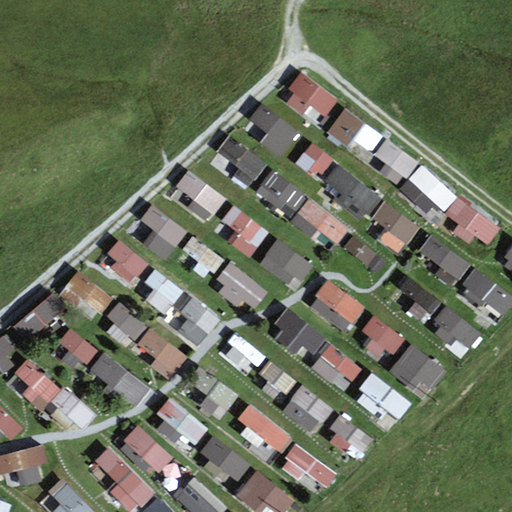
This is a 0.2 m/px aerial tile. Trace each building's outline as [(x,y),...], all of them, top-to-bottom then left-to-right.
[(302,73),(285,101),(322,124),(340,96),(302,73)] [(266,102),(244,126),(278,157),(300,134),(266,102)] [(330,127),(404,182),(420,161),(346,106),(330,127)] [(251,186),(268,162),(230,136),(213,161),(251,186)] [(312,140),(296,162),(320,179),(335,157),(312,140)] [(339,162),(324,182),(366,216),(382,196),(339,162)] [(419,166),(405,184),(488,246),(502,227),(419,166)] [(207,221),(226,199),(192,169),(173,190),(207,221)] [(293,213),(308,193),(273,169),(259,188),(293,213)] [(321,229),(339,242),(350,226),(309,198),(293,220),(316,236),(321,229)] [(400,254),(420,226),(385,200),(373,216),(388,227),(380,239),(400,254)] [(152,204),(142,219),(156,228),(145,244),(167,258),(187,227),(152,204)] [(250,256),(270,231),(234,204),(215,229),(250,256)] [(199,234),(179,249),(201,278),(221,263),(199,234)] [(355,234),(344,248),(372,270),(383,257),(355,234)] [(293,286),(311,262),(278,237),(260,261),(293,286)] [(124,238),(104,258),(129,284),(149,265),(124,238)] [(436,275),(460,283),(470,255),(426,239),(420,254),(441,261),(436,275)] [(511,248),(503,262),(511,268),(511,248)] [(254,311),(269,289),(228,261),(213,283),(254,311)] [(96,316),(113,298),(81,269),(64,287),(96,316)] [(505,318),(511,305),(511,290),(473,269),(460,292),(505,318)] [(138,296),(170,312),(183,285),(151,270),(138,296)] [(427,317),(440,299),(408,276),(395,294),(427,317)] [(346,331),(366,307),(331,279),(311,303),(346,331)] [(52,292),(13,328),(28,343),(66,307),(52,292)] [(184,326),(199,341),(219,320),(193,294),(180,307),(192,318),(184,326)] [(137,338),(148,323),(118,301),(107,316),(137,338)] [(448,303),(430,322),(464,354),(482,334),(448,303)] [(270,334),(298,353),(304,344),(319,354),(330,338),(287,309),(270,334)] [(358,334),(388,359),(405,338),(375,313),(358,334)] [(152,365),(170,379),(189,356),(150,325),(136,341),(158,358),(152,365)] [(237,331),(220,349),(246,374),(263,356),(237,331)] [(64,332),(57,358),(89,366),(96,340),(64,332)] [(0,367),(5,373),(19,361),(0,340),(0,367)] [(390,370),(425,398),(447,370),(412,342),(390,370)] [(314,367),(349,387),(363,363),(328,343),(314,367)] [(88,369),(138,407),(153,387),(103,350),(88,369)] [(41,410),(62,387),(28,356),(15,370),(31,385),(23,394),(41,410)] [(259,375),(281,400),(297,386),(274,361),(259,375)] [(396,423),(413,402),(375,371),(358,392),(396,423)] [(213,376),(196,400),(220,418),(237,394),(213,376)] [(79,432),(96,413),(67,385),(49,403),(79,432)] [(303,385),(283,410),(313,433),(332,407),(303,385)] [(153,419),(192,448),(208,427),(170,398),(153,419)] [(0,427),(12,439),(24,426),(0,403),(0,427)] [(277,454),(291,436),(250,403),(236,422),(277,454)] [(140,424),(121,443),(155,478),(175,459),(140,424)] [(216,437),(204,454),(238,481),(251,464),(216,437)] [(317,493),(334,471),(296,443),(280,465),(317,493)] [(0,454),(0,466),(5,486),(47,477),(40,445),(0,454)] [(97,459),(118,481),(109,489),(130,511),(134,511),(155,493),(111,446),(97,459)] [(237,498),(260,511),(285,511),(296,497),(255,471),(237,498)] [(193,511),(222,511),(228,507),(195,476),(176,496),(193,511)] [(94,511),(66,477),(46,494),(60,511),(94,511)] [(174,511),(158,496),(143,511),(174,511)] [(0,511),(8,511),(12,502),(0,497),(0,511)]
